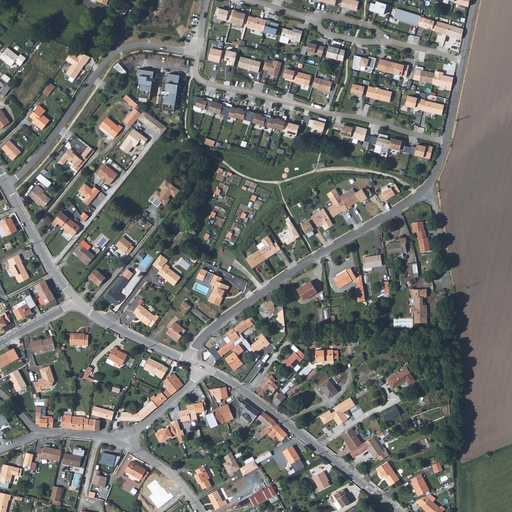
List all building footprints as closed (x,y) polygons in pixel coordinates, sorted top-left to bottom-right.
[(123,5),(119,9),(125,14),(132,6),(124,0),(123,0),(120,4),(123,5)] [(359,2),(352,0),(342,0),(341,7),(357,11),(359,2)] [(376,4),(371,2),(370,10),(384,14),(388,4),(377,1),(376,4)] [(231,22),(234,10),(230,9),(229,10),(225,9),(224,10),(218,8),(216,14),(219,15),(218,19),(231,22)] [(418,25),(421,17),(421,16),(396,8),(393,18),(414,24),(418,25)] [(239,11),(234,10),(231,22),(243,26),(246,15),(238,13),(239,11)] [(264,32),(266,25),(267,20),(258,18),(258,19),(250,16),(246,27),(264,32)] [(435,22),(421,17),(418,25),(418,26),(425,28),(426,27),(433,29),(435,22)] [(435,21),(435,22),(433,29),(432,30),(447,35),(450,25),(435,21)] [(266,25),(264,32),(276,35),(279,24),(274,23),(273,25),(270,24),(270,26),(266,25)] [(464,30),(450,25),(447,35),(462,39),(464,30)] [(293,31),(284,29),(281,37),(300,42),(303,31),(294,29),(293,31)] [(325,47),(309,43),(306,51),(323,56),(325,47)] [(345,50),(330,46),(327,57),(343,61),(345,50)] [(7,47),(0,56),(0,57),(11,66),(19,57),(7,47)] [(211,48),(208,60),(219,62),(222,51),(211,48)] [(74,50),(68,58),(75,62),(68,71),(77,77),(87,63),(88,63),(93,56),(83,51),(81,54),(74,50)] [(227,50),(224,60),(230,61),(230,64),(234,66),(237,53),(227,50)] [(262,62),(241,56),(239,66),(259,72),(262,62)] [(369,59),(361,58),(359,65),(374,69),(376,59),(370,57),(369,59)] [(273,63),(266,61),(264,69),(271,71),(270,75),(278,77),(283,62),(275,59),(273,63)] [(395,74),(397,64),(380,59),(377,70),(395,74)] [(118,63),(114,66),(121,72),(125,74),(127,72),(118,63)] [(404,65),(397,64),(395,74),(407,78),(410,65),(405,64),(404,65)] [(296,71),(287,68),(284,77),(289,78),(289,80),(293,81),(296,71)] [(154,71),(139,69),(138,77),(141,77),(140,84),(142,84),(141,89),(139,89),(138,97),(149,99),(152,81),(146,80),(147,77),(153,78),(154,71)] [(312,75),(296,71),(293,81),(309,86),(312,75)] [(433,83),(435,73),(422,71),(420,81),(433,83)] [(444,73),(435,71),(435,73),(433,83),(433,84),(444,87),(445,85),(452,86),(454,78),(446,76),(446,78),(443,77),(444,73)] [(179,76),(173,75),(173,77),(165,75),(162,91),(170,92),(170,96),(162,95),(160,109),(174,111),(179,76)] [(333,82),(316,77),(313,86),(330,91),(333,82)] [(57,85),(51,82),(44,91),(49,95),(57,85)] [(365,86),(354,83),(351,92),(363,95),(365,86)] [(0,92),(4,96),(11,87),(7,84),(0,92)] [(374,86),(371,96),(390,101),(393,91),(374,86)] [(144,110),(127,95),(124,98),(135,108),(141,114),(144,110)] [(204,98),(194,95),(194,104),(206,108),(209,97),(205,96),(204,98)] [(426,99),(409,95),(406,105),(423,109),(426,100),(426,99)] [(213,98),(209,97),(206,108),(216,111),(218,102),(212,100),(213,98)] [(445,104),(426,100),(423,109),(443,114),(445,104)] [(224,103),(218,102),(216,111),(225,114),(229,102),(224,101),(224,103)] [(235,117),(236,115),(238,108),(233,106),(233,104),(229,102),(225,114),(235,117)] [(46,109),(40,104),(31,114),(34,118),(33,119),(43,128),(51,119),(44,113),(46,109)] [(244,118),(247,109),(244,108),(238,107),(238,108),(236,115),(244,118)] [(141,114),(135,108),(124,121),(131,127),(138,118),(141,114)] [(254,121),(257,112),(251,110),(247,109),(244,118),(254,121)] [(1,110),(0,110),(0,126),(9,121),(1,110)] [(138,118),(142,121),(148,113),(144,110),(141,114),(138,118)] [(262,114),(257,112),(254,121),(265,124),(268,114),(263,113),(262,114)] [(148,113),(142,121),(157,133),(164,125),(148,113)] [(272,115),(268,114),(265,124),(274,127),(275,126),(277,118),(271,116),(272,115)] [(121,126),(118,123),(116,124),(106,115),(99,124),(114,135),(121,126)] [(277,118),(275,126),(284,129),(286,121),(288,115),(284,115),(283,119),(277,117),(277,118)] [(309,119),(307,126),(323,131),(327,119),(319,117),(317,121),(309,119)] [(299,125),(286,121),(284,129),(283,131),(297,135),(299,125)] [(164,125),(157,133),(161,136),(167,128),(164,125)] [(351,137),(354,126),(350,125),(349,126),(345,125),(343,125),(340,134),(351,137)] [(368,129),(354,125),(354,126),(351,137),(369,143),(371,137),(366,135),(368,129)] [(10,138),(2,146),(11,154),(10,155),(13,158),(22,150),(10,138)] [(389,148),(391,141),(378,138),(376,145),(389,148)] [(402,141),(391,138),(391,141),(389,148),(404,152),(406,146),(401,145),(402,141)] [(411,146),(409,154),(430,159),(433,147),(431,146),(423,144),(423,146),(417,144),(417,147),(411,146)] [(86,163),(95,152),(90,147),(87,150),(89,151),(82,159),(86,163)] [(79,172),(86,163),(82,159),(89,151),(87,150),(80,159),(73,153),(74,152),(70,149),(60,162),(60,163),(62,165),(64,165),(68,160),(74,166),(73,167),(79,172)] [(120,173),(108,163),(99,172),(103,176),(103,178),(106,181),(109,180),(112,183),(120,173)] [(165,179),(159,187),(162,189),(160,192),(157,190),(149,200),(153,203),(156,198),(162,202),(163,201),(166,203),(169,199),(167,198),(171,193),(175,196),(179,190),(165,179)] [(93,184),(89,180),(73,199),(78,203),(93,184)] [(44,192),(37,186),(29,196),(37,204),(38,203),(45,208),(51,200),(43,194),(44,192)] [(392,187),(383,192),(387,199),(396,194),(392,187)] [(354,188),(341,196),(349,208),(349,209),(353,207),(352,205),(361,200),(356,192),(354,188)] [(363,188),(356,192),(361,200),(362,201),(369,197),(363,188)] [(335,204),(329,207),(334,216),(344,210),(345,211),(349,208),(341,196),(339,192),(331,197),(335,204)] [(158,207),(162,202),(156,198),(153,203),(158,207)] [(313,216),(314,218),(318,225),(319,226),(331,219),(325,208),(313,216)] [(73,234),(79,226),(62,211),(53,223),(57,226),(60,223),(64,227),(64,230),(66,232),(70,231),(73,234)] [(0,230),(3,236),(18,229),(12,218),(9,219),(8,218),(5,219),(6,221),(0,224),(0,230)] [(314,218),(302,225),(307,233),(315,228),(315,227),(318,225),(314,218)] [(284,236),(288,244),(294,240),(294,239),(301,235),(292,219),(287,221),(291,227),(288,229),(290,233),(284,236)] [(421,221),(410,224),(412,234),(415,234),(419,254),(429,252),(427,239),(425,239),(424,232),(423,232),(421,221)] [(266,245),(261,249),(267,258),(274,253),(274,252),(278,249),(269,235),(262,240),(266,245)] [(124,236),(116,245),(125,252),(126,251),(129,253),(134,247),(132,245),(133,244),(124,236)] [(394,251),(403,250),(407,250),(407,242),(408,242),(408,236),(402,237),(402,240),(388,241),(389,252),(394,251)] [(81,245),(88,250),(91,247),(83,241),(81,245)] [(87,265),(95,256),(88,250),(81,245),(80,244),(75,251),(79,254),(78,255),(81,258),(80,260),(87,265)] [(261,249),(247,258),(253,267),(267,258),(261,249)] [(169,259),(167,257),(162,252),(153,262),(159,267),(161,269),(167,261),(169,259)] [(381,253),(364,256),(365,266),(383,264),(381,253)] [(17,275),(20,282),(23,281),(30,277),(20,254),(9,259),(12,265),(11,268),(13,273),(17,275)] [(175,284),(179,279),(182,274),(178,271),(175,269),(170,266),(171,264),(167,261),(161,269),(160,272),(167,278),(175,284)] [(338,284),(352,277),(356,275),(350,265),(332,274),(338,284)] [(104,275),(94,266),(88,274),(98,283),(104,275)] [(402,285),(415,278),(413,269),(413,266),(409,267),(410,275),(400,281),(402,285)] [(126,268),(121,274),(126,279),(132,273),(126,268)] [(225,291),(226,291),(227,292),(230,287),(220,283),(222,278),(201,268),(197,278),(216,286),(213,294),(215,295),(211,302),(219,305),(222,300),(222,298),(225,291)] [(356,277),(357,283),(363,282),(362,272),(356,275),(352,277),(353,278),(356,277)] [(109,286),(103,294),(113,303),(120,296),(115,291),(126,279),(121,274),(109,286)] [(45,281),(35,286),(40,295),(51,289),(49,286),(48,286),(45,281)] [(308,281),(294,290),(302,302),(315,294),(308,281)] [(356,283),(358,298),(365,297),(363,282),(357,283),(356,283)] [(51,289),(40,295),(45,305),(56,299),(52,293),(53,293),(51,289)] [(422,299),(422,290),(410,290),(411,299),(413,299),(413,307),(410,307),(410,314),(413,314),(414,324),(427,323),(426,309),(423,309),(423,306),(422,299)] [(13,311),(18,320),(32,312),(30,309),(36,306),(30,294),(24,298),(27,304),(13,311)] [(272,300),(260,309),(264,314),(269,312),(271,315),(274,313),(276,316),(279,314),(280,313),(279,304),(275,304),(272,300)] [(156,314),(155,316),(142,305),(134,314),(136,315),(136,316),(148,326),(149,325),(152,327),(160,317),(156,314)] [(188,309),(183,305),(179,310),(179,312),(184,315),(188,309)] [(0,317),(0,328),(6,326),(5,325),(10,323),(5,314),(1,316),(1,317),(0,317)] [(232,328),(225,333),(233,343),(240,338),(239,335),(249,328),(250,329),(255,325),(250,318),(244,322),(243,321),(232,329),(232,328)] [(176,339),(182,331),(183,329),(184,328),(173,321),(165,332),(166,332),(173,337),(176,339)] [(263,335),(259,338),(260,339),(250,346),(254,353),(264,347),(265,348),(270,344),(263,335)] [(85,340),(72,336),(68,346),(85,351),(88,343),(85,342),(85,340)] [(35,339),(31,340),(33,351),(45,348),(46,350),(55,348),(53,337),(35,340),(35,339)] [(228,343),(218,351),(221,356),(231,348),(228,343)] [(245,351),(239,343),(231,348),(234,353),(226,359),(235,371),(244,365),(238,356),(245,351)] [(332,357),(332,350),(332,349),(315,349),(315,360),(332,360),(332,357)] [(0,366),(14,359),(9,350),(0,354),(0,366)] [(117,352),(113,350),(106,364),(113,368),(115,365),(121,368),(126,358),(116,353),(117,352)] [(284,360),(281,363),(290,371),(303,358),(303,354),(298,350),(295,354),(293,352),(285,361),(284,360)] [(361,352),(348,360),(351,366),(364,359),(361,352)] [(163,366),(148,360),(144,369),(158,376),(163,366)] [(247,382),(258,367),(255,365),(244,380),(247,382)] [(33,381),(36,391),(40,390),(40,388),(50,386),(53,380),(50,366),(40,368),(42,376),(41,378),(38,379),(38,380),(33,381)] [(405,386),(411,381),(403,368),(397,372),(396,371),(384,379),(384,382),(389,389),(390,389),(391,390),(402,382),(405,386)] [(87,369),(82,380),(85,381),(87,378),(91,370),(87,369)] [(18,370),(10,374),(12,378),(10,378),(17,391),(27,386),(18,370)] [(170,394),(181,384),(173,374),(162,384),(170,394)] [(272,385),(267,379),(254,390),(260,395),(265,390),(268,388),(272,385)] [(319,391),(321,394),(326,399),(335,392),(326,380),(314,389),(317,392),(319,391)] [(276,390),(272,385),(268,388),(272,393),(276,390)] [(213,390),(215,398),(216,398),(217,404),(221,404),(221,401),(226,400),(224,388),(213,390)] [(260,395),(262,398),(268,393),(265,390),(260,395)] [(162,391),(152,400),(157,406),(165,399),(167,397),(162,391)] [(279,393),(271,402),(276,406),(284,397),(279,393)] [(215,398),(209,399),(209,408),(217,407),(217,404),(216,398),(215,398)] [(327,411),(317,417),(323,425),(332,419),(336,426),(345,420),(341,413),(353,406),(348,398),(334,406),(337,409),(329,414),(327,411)] [(200,401),(193,403),(194,412),(196,411),(196,409),(209,408),(209,399),(200,400),(200,401)] [(141,420),(157,406),(152,400),(151,400),(137,412),(122,412),(121,420),(141,420)] [(194,412),(193,403),(187,405),(188,408),(179,411),(182,422),(191,419),(189,414),(194,413),(194,412)] [(37,409),(36,424),(40,424),(39,427),(54,428),(54,420),(52,416),(44,416),(45,407),(36,406),(37,409)] [(95,406),(93,412),(113,417),(114,411),(95,406)] [(397,407),(382,414),(385,421),(400,414),(397,407)] [(2,408),(0,408),(0,425),(8,422),(2,408)] [(237,423),(244,427),(247,423),(250,424),(256,417),(243,408),(238,414),(241,417),(237,423)] [(213,412),(217,425),(228,422),(225,409),(213,412)] [(200,428),(217,425),(213,412),(203,414),(203,416),(198,417),(200,428)] [(72,415),(71,429),(84,428),(85,419),(82,419),(82,414),(73,414),(72,415)] [(63,415),(62,428),(71,429),(72,415),(63,415)] [(274,423),(263,415),(256,422),(263,429),(250,437),(253,442),(264,436),(269,432),(270,433),(275,428),(273,425),(274,423)] [(171,421),(171,422),(171,423),(176,433),(182,432),(181,427),(178,428),(174,420),(171,421)] [(176,433),(171,423),(167,425),(167,426),(155,431),(157,435),(159,434),(161,439),(162,439),(163,439),(165,438),(165,437),(171,435),(172,436),(176,434),(176,433)] [(269,432),(264,436),(271,441),(273,438),(278,443),(279,442),(280,442),(284,438),(285,437),(275,428),(270,433),(269,432)] [(337,436),(351,452),(360,444),(347,428),(337,436)] [(378,437),(384,435),(382,429),(376,431),(378,437)] [(371,437),(380,449),(382,447),(373,435),(371,437)] [(379,460),(387,454),(385,451),(382,452),(380,449),(371,437),(364,443),(363,442),(360,444),(351,452),(355,457),(367,448),(374,458),(377,456),(379,460)] [(41,456),(59,461),(62,451),(44,446),(43,449),(39,448),(36,458),(41,459),(41,456)] [(282,451),(289,465),(300,458),(292,446),(282,451)] [(22,462),(28,464),(32,452),(25,451),(22,462)] [(64,451),(64,453),(62,461),(78,466),(81,456),(64,451)] [(268,451),(253,460),(255,464),(270,455),(268,451)] [(103,452),(101,463),(115,466),(121,457),(103,452)] [(232,453),(224,457),(227,461),(223,464),(229,474),(240,468),(232,453)] [(253,460),(240,468),(243,475),(257,467),(255,464),(253,460)] [(447,460),(440,462),(443,470),(450,468),(447,460)] [(148,470),(133,461),(127,471),(142,479),(148,470)] [(14,465),(3,462),(0,477),(0,480),(6,482),(7,481),(10,481),(12,472),(20,474),(21,467),(14,465)] [(386,464),(375,471),(381,480),(384,478),(389,486),(397,481),(386,464)] [(202,467),(196,470),(198,474),(194,476),(198,481),(200,480),(203,487),(206,486),(207,489),(212,485),(209,479),(211,478),(204,466),(202,467)] [(95,470),(92,484),(105,487),(107,477),(99,475),(100,471),(95,470)] [(325,472),(315,478),(322,490),(331,485),(329,483),(331,482),(325,472)] [(424,473),(415,478),(416,481),(415,481),(421,494),(432,489),(424,473)] [(51,484),(47,497),(55,499),(59,487),(51,484)] [(268,489),(235,506),(237,511),(270,494),(268,489)] [(346,489),(337,494),(342,500),(337,503),(341,510),(354,501),(346,489)] [(10,500),(11,493),(0,491),(0,511),(5,511),(9,499),(10,500)] [(216,491),(208,496),(212,503),(214,506),(222,502),(216,491)] [(435,496),(433,493),(421,499),(426,505),(425,506),(430,511),(437,511),(436,510),(441,507),(433,498),(435,496)] [(222,502),(214,506),(216,510),(227,504),(226,501),(222,503),(222,502)]
